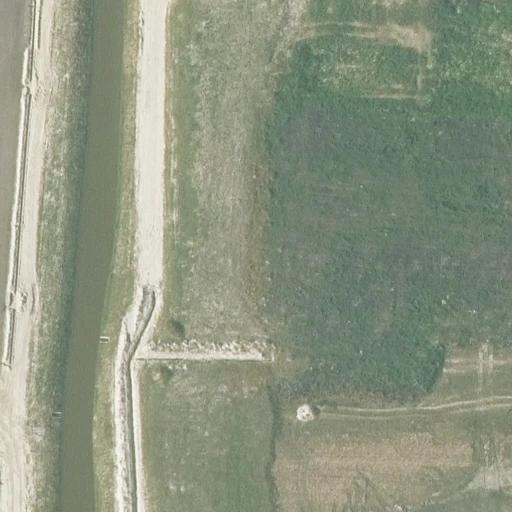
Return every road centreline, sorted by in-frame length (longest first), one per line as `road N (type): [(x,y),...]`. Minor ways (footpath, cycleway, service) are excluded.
road 1 (residential): [(508,353),(471,329),(475,123),(402,119),(402,0)]
road 2 (residential): [(39,0),(0,410)]
road 3 (residential): [(135,356),(508,353)]
road 4 (residential): [(135,356),(147,340),(151,0)]
road 5 (residential): [(129,511),(124,373),(135,356)]
road 6 (residential): [(508,499),(508,353)]
